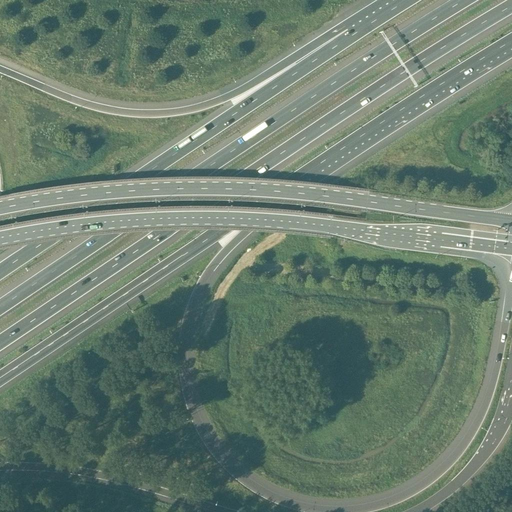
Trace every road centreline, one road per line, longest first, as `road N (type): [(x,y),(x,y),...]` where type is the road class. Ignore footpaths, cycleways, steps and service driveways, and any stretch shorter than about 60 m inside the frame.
road 1 (motorway): [(511,279),(481,413),(436,474),(398,498),(351,510),(272,495),(235,472),(210,443),(190,402),(183,352),(208,273),(293,181)]
road 2 (motorway): [(0,342),(511,6)]
road 3 (motorway): [(463,0),(0,308)]
road 4 (primary): [(511,221),(209,187),(83,193),(0,207)]
road 5 (primary): [(0,237),(195,216),(511,248)]
road 6 (motorway): [(354,34),(0,272)]
road 7 (motorway): [(354,34),(248,88),(171,112),(101,107),(0,69)]
road 8 (motorway): [(0,378),(293,181)]
road 9 (motorway): [(293,181),(511,41)]
road 10 (motorway): [(0,466),(102,475),(226,511)]
road 11 (motorway): [(415,511),(475,463),(511,388)]
